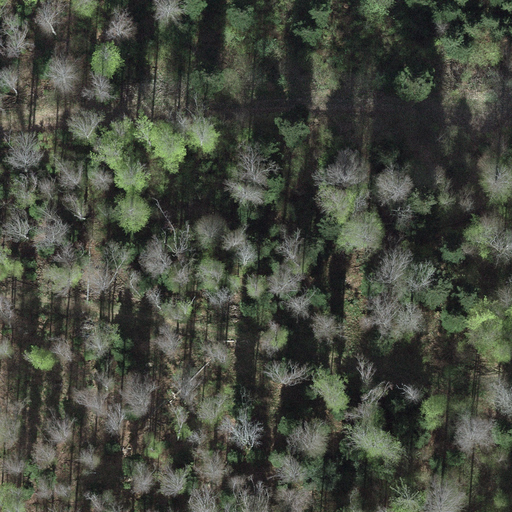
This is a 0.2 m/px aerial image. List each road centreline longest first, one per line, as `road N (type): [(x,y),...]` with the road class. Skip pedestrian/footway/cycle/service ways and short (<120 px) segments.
road 1 (track): [(0,296),(371,364),(511,414)]
road 2 (track): [(0,126),(82,112),(338,99),(511,110)]
